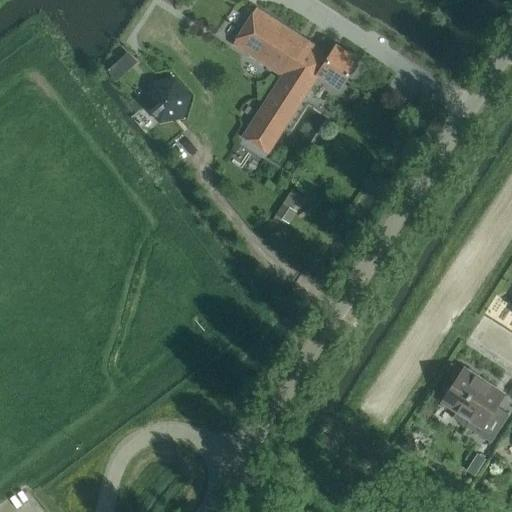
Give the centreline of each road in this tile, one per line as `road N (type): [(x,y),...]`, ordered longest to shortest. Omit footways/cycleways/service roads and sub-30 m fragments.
road 1 (unclassified): [(236,466),(511,41)]
road 2 (residential): [(105,511),(119,460),(148,435),(178,433),(236,466)]
